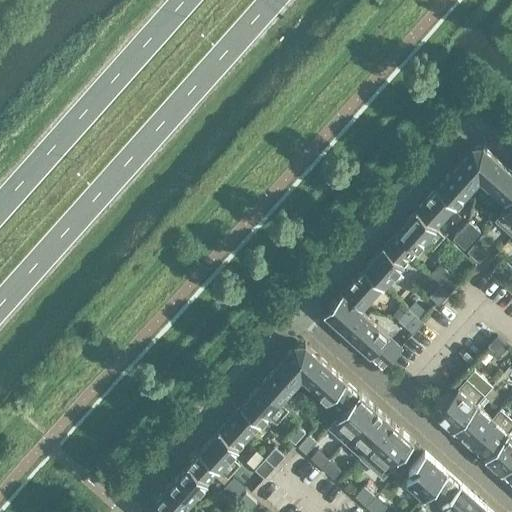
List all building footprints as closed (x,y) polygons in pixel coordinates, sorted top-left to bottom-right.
[(473,146),(460,160),(480,178),(480,179),(505,201),(511,193),(511,171),(483,146),(473,146)] [(460,160),(416,209),(436,227),(480,179),(480,178),(460,160)] [(511,233),(511,200),(496,219),(511,233)] [(416,209),(390,238),(410,256),(424,240),(432,248),(444,235),(436,227),(416,209)] [(469,219),(461,228),(473,239),(481,230),(469,219)] [(461,228),(453,237),(465,247),(473,239),(461,228)] [(390,238),(364,267),(384,285),(410,256),(390,238)] [(467,250),(478,260),(479,260),(486,253),(474,242),(467,250)] [(490,272),(502,282),(509,274),(497,264),(490,272)] [(324,312),(343,329),(361,309),(362,310),(384,285),(364,267),(324,312)] [(450,272),(440,283),(449,292),(460,280),(450,272)] [(511,277),(509,274),(502,282),(511,291),(511,277)] [(439,303),(449,292),(440,283),(429,294),(439,303)] [(406,325),(416,314),(408,307),(398,318),(406,325)] [(402,346),(362,310),(361,309),(343,329),(384,366),(402,346)] [(423,321),(416,314),(406,325),(413,332),(423,321)] [(499,354),(508,344),(497,334),(488,344),(499,354)] [(302,376),(319,356),(305,344),(295,344),(260,383),(280,401),(302,377),(302,376)] [(359,392),(319,356),(302,376),(302,377),(341,412),(342,412),(359,392)] [(453,428),(476,402),(492,384),(475,369),(452,394),(447,390),(431,408),(453,428)] [(280,401),(260,383),(226,421),(246,439),(268,414),(277,421),(288,408),(280,401)] [(345,441),(376,407),(359,392),(342,412),(341,412),(328,426),(345,441)] [(476,402),(453,428),(469,442),(492,417),(476,402)] [(361,456),(392,421),(376,407),(345,441),(361,456)] [(492,417),(469,442),(485,457),(508,431),(511,427),(511,418),(500,408),(492,417)] [(246,439),(226,421),(200,450),(220,468),(228,476),(240,463),(231,455),(246,439)] [(392,421),(361,456),(383,475),(390,467),(396,472),(403,464),(398,459),(414,441),(392,421)] [(298,423),(287,435),(296,442),(306,430),(298,423)] [(511,434),(508,431),(485,457),(501,471),(511,459),(511,434)] [(308,433),(298,445),(306,451),(316,440),(308,433)] [(275,446),(265,457),(274,466),(285,454),(275,446)] [(311,456),(322,466),(329,458),(318,448),(311,456)] [(185,508),(220,468),(200,450),(164,491),(184,508),(185,508)] [(447,471),(425,451),(409,469),(413,473),(406,480),(425,497),(430,491),(429,491),(447,471)] [(265,477),(274,466),(265,457),(255,468),(265,477)] [(340,468),(329,458),(322,466),(333,476),(340,468)] [(511,459),(501,471),(511,480),(511,459)] [(482,511),(487,507),(447,471),(429,491),(430,491),(452,511),(482,511)] [(234,475),(227,484),(237,494),(245,485),(234,475)] [(227,484),(219,493),(230,502),(237,494),(227,484)] [(366,505),(375,495),(364,485),(355,494),(366,505)] [(189,511),(185,508),(184,508),(164,491),(151,504),(151,511),(189,511)] [(250,509),(257,502),(245,491),(238,499),(250,509)] [(380,511),(386,505),(375,495),(366,505),(374,511),(380,511)]
